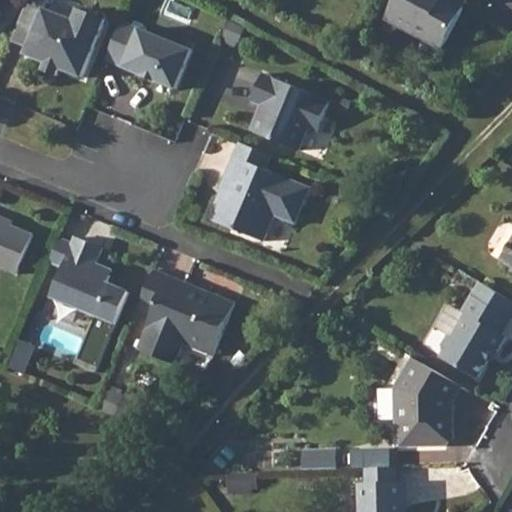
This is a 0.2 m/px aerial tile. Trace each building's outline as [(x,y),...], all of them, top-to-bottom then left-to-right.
[(48,0),(28,0),(12,40),(29,47),(26,54),(47,63),(61,69),(83,78),(105,24),(102,18),(84,10),(77,13),(75,20),(46,8),(48,0)] [(396,0),(386,18),(442,49),(467,4),(460,0),(396,0)] [(194,50),(123,21),(107,60),(177,90),(194,50)] [(47,63),(44,70),(59,76),(61,69),(47,63)] [(322,98),(264,73),(253,101),(262,105),(267,107),(265,111),(258,114),(252,131),(299,150),(309,128),(318,133),(330,102),(321,99),(322,98)] [(262,105),(258,114),(265,111),(267,107),(262,105)] [(273,156),(241,143),(236,157),(268,170),(273,156)] [(268,170),(236,157),(222,189),(224,190),(222,194),(212,220),(266,242),(277,216),(298,224),(312,188),(268,170)] [(2,217),(0,215),(0,266),(18,274),(34,234),(12,225),(1,220),(2,217)] [(13,221),(2,217),(1,220),(12,225),(13,221)] [(74,244),(60,238),(51,262),(65,267),(74,244)] [(77,238),(74,244),(65,267),(53,296),(117,323),(130,292),(108,284),(112,276),(94,269),(96,264),(103,248),(77,238)] [(511,240),(501,260),(511,266),(511,240)] [(114,271),(96,264),(94,269),(112,276),(114,271)] [(199,288),(155,270),(140,307),(154,312),(139,349),(176,364),(184,344),(214,356),(236,303),(209,292),(207,294),(198,290),(199,288)] [(511,299),(481,281),(473,295),(511,317),(511,299)] [(511,322),(511,317),(473,295),(463,312),(467,314),(456,333),(450,335),(443,346),(445,352),(442,356),(480,378),(495,351),(498,352),(507,336),(505,335),(511,322)] [(435,325),(450,335),(456,333),(467,314),(463,312),(450,304),(446,306),(435,325)] [(100,317),(84,354),(102,361),(117,324),(100,317)] [(465,388),(416,359),(398,390),(405,393),(399,404),(400,425),(404,425),(404,447),(452,446),(451,437),(457,437),(456,416),(451,416),(451,413),(456,405),(465,388)] [(363,468),(363,483),(393,482),(393,468),(363,468)] [(363,483),(355,483),(356,511),(400,511),(396,505),(396,500),(401,499),(403,499),(403,482),(393,482),(363,483)]
